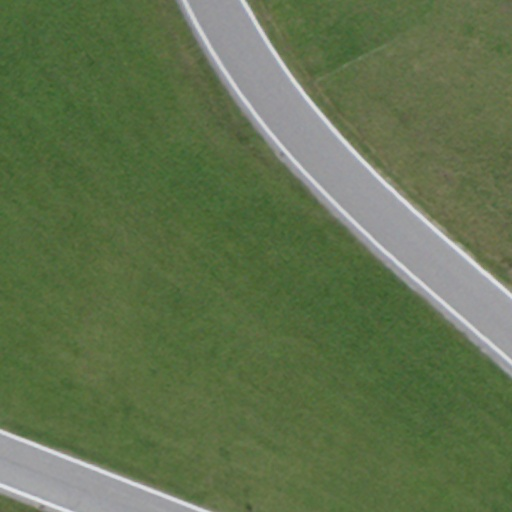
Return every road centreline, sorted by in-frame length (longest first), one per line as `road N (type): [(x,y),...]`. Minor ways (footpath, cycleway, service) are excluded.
road 1 (tertiary): [(215,0),(283,111),(390,223),(511,331)]
road 2 (tertiary): [(125,511),(0,463)]
